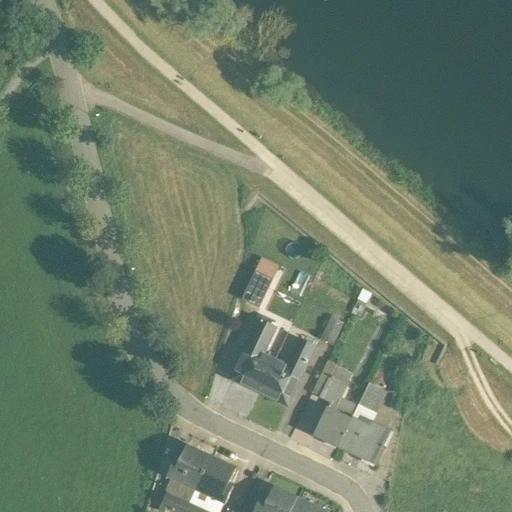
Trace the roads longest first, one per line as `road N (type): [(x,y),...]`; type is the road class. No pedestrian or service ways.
road 1 (residential): [(362,511),(318,475),(212,428),(167,397),(145,367),(38,0)]
road 2 (track): [(72,97),(98,100),(289,177)]
road 3 (track): [(458,323),(492,406),(511,431)]
